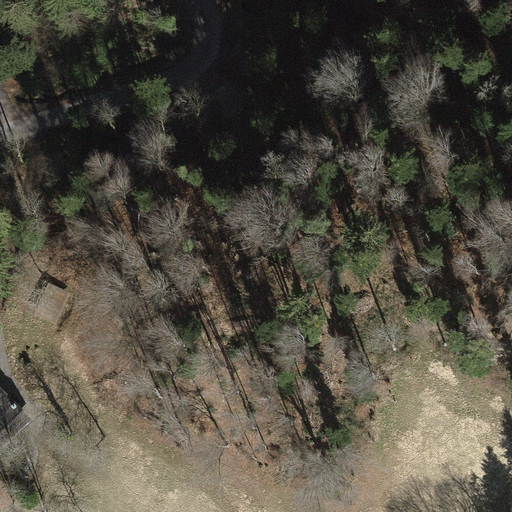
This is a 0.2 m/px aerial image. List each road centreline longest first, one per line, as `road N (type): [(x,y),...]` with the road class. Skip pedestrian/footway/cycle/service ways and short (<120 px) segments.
road 1 (unclassified): [(197,0),(210,32),(191,72),(35,127)]
road 2 (residential): [(35,127),(0,318)]
